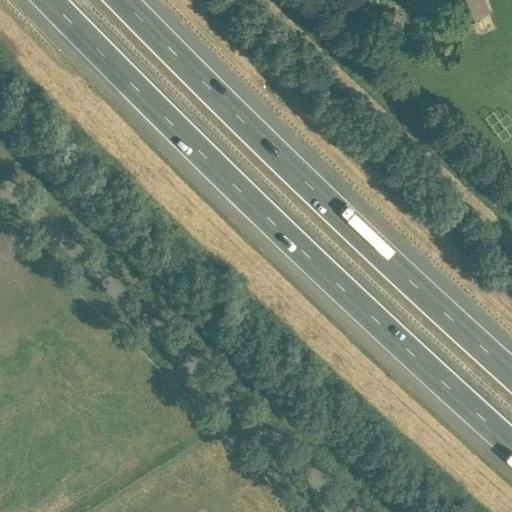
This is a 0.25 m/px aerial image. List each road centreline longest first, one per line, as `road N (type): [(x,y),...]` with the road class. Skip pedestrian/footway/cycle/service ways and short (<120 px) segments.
road 1 (motorway): [(52,0),(314,264),(511,444)]
road 2 (motorway): [(511,372),(350,225),(127,0)]
road 3 (unclassified): [(352,511),(31,210),(0,191)]
